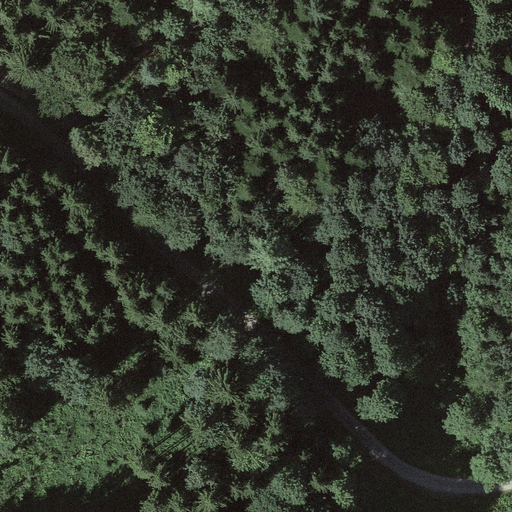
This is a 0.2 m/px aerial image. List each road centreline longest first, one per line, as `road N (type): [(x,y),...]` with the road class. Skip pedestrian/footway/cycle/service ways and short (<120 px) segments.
road 1 (track): [(0,105),(344,422),(438,481),(511,483)]
road 2 (track): [(496,175),(473,102),(484,64),(481,0)]
